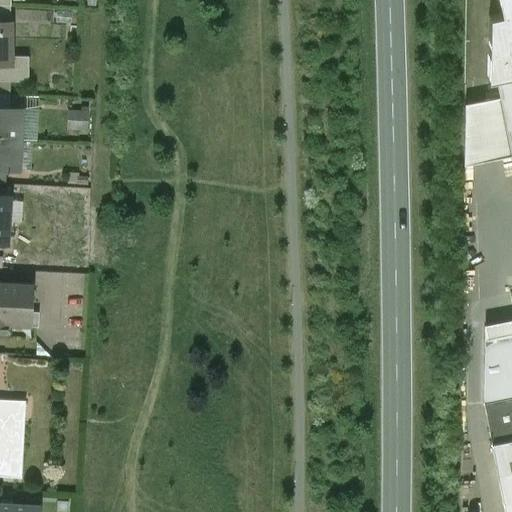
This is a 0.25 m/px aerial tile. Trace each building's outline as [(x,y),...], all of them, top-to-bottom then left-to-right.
[(511,0),(498,0),(501,14),(489,16),(487,79),(511,74),(511,0)] [(10,23),(0,23),(0,66),(11,67),(10,58),(10,23)] [(29,57),(10,58),(11,67),(9,82),(28,83),(29,57)] [(11,67),(0,66),(0,94),(9,95),(9,82),(11,67)] [(511,75),(496,79),(499,98),(511,157),(511,162),(511,75)] [(9,95),(0,94),(0,139),(20,140),(21,110),(8,109),(9,95)] [(499,98),(465,105),(464,166),(511,157),(499,98)] [(20,140),(0,139),(0,183),(5,184),(5,171),(18,171),(20,140)] [(0,244),(7,244),(8,221),(21,222),(22,202),(9,201),(10,197),(0,195),(0,244)] [(34,284),(0,281),(0,336),(6,337),(7,326),(31,327),(34,284)] [(511,334),(484,340),(483,403),(511,397),(511,334)] [(511,397),(483,403),(491,444),(511,440),(511,397)] [(25,401),(0,400),(0,477),(21,479),(25,401)] [(511,511),(511,440),(491,444),(504,511),(511,511)] [(41,511),(42,505),(0,503),(0,511),(41,511)]
